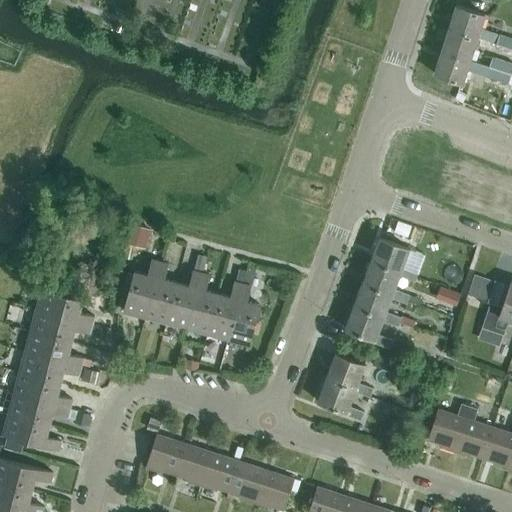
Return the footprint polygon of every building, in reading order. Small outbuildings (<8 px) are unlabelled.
[(449,27),(477,38),(482,39),(479,48),(511,58),(511,37),(499,34),(480,28),(485,14),(456,4),(449,27)] [(449,27),(442,50),(470,59),(477,38),(449,27)] [(509,82),(511,72),(489,65),(489,67),(470,61),(470,59),(442,50),(434,73),(463,82),(467,69),(486,75),(509,82)] [(489,65),(511,72),(511,62),(492,56),(489,65)] [(107,223),(86,217),(81,237),(102,242),(107,223)] [(129,218),(126,232),(146,237),(150,223),(129,218)] [(398,220),(394,231),(408,236),(412,225),(398,220)] [(401,270),(399,274),(415,280),(418,271),(403,266),(409,247),(379,236),(370,259),(401,270)] [(198,253),(193,270),(202,272),(206,255),(198,253)] [(124,310),(146,315),(160,261),(152,259),(148,274),(135,270),(124,310)] [(393,293),(391,297),(407,303),(410,294),(394,288),(399,274),(401,270),(370,259),(362,281),(393,293)] [(146,315),(166,321),(177,281),(165,278),(169,263),(160,261),(146,315)] [(239,268),(236,281),(243,283),(243,281),(246,271),(246,270),(240,268),(239,268)] [(166,321),(187,327),(202,272),(193,270),(189,285),(177,281),(166,321)] [(243,281),(243,283),(251,285),(255,272),(246,270),(246,271),(243,281)] [(187,327),(208,332),(218,292),(206,289),(210,274),(202,272),(187,327)] [(467,293),(486,300),(493,280),(474,274),(467,293)] [(490,302),(482,326),(504,333),(509,318),(511,319),(511,280),(510,280),(502,306),(490,302)] [(208,332),(228,338),(243,283),(236,281),(234,281),(230,296),(218,292),(208,332)] [(362,281),(354,304),(384,315),(383,319),(398,325),(400,322),(400,320),(402,316),(386,310),(391,297),(393,293),(362,281)] [(243,283),(228,338),(250,343),(260,304),(247,300),(251,285),(243,283)] [(38,309),(92,324),(95,315),(80,311),(83,298),(43,288),(38,309)] [(448,288),(444,300),(457,305),(461,293),(448,288)] [(384,315),(354,304),(345,327),(375,338),(373,341),(390,348),(393,339),(378,333),(383,319),(384,315)] [(32,330),(72,340),(75,328),(90,332),(92,324),(38,309),(32,330)] [(400,320),(400,322),(413,327),(414,325),(414,324),(416,319),(402,314),(402,316),(400,320)] [(92,333),(92,335),(105,338),(107,328),(95,325),(92,333)] [(27,350),(81,365),(82,364),(84,357),(69,353),(72,340),(32,330),(27,350)] [(21,371),(61,382),(64,369),(79,373),(81,365),(27,350),(21,371)] [(336,351),(327,376),(356,386),(355,390),(370,396),(373,387),(358,381),(365,362),(336,351)] [(397,362),(376,354),(372,365),(393,372),(397,362)] [(438,358),(429,355),(425,366),(433,370),(438,358)] [(84,357),(82,364),(89,366),(91,366),(93,359),(91,358),(84,357)] [(188,358),(186,367),(197,369),(198,360),(188,358)] [(83,366),(80,378),(98,383),(101,371),(89,368),(83,366)] [(16,392),(70,406),(73,398),(58,394),(61,382),(21,371),(16,392)] [(356,386),(327,376),(318,400),(346,410),(345,413),(361,419),(364,411),(349,405),(355,390),(356,386)] [(10,412),(50,423),(53,411),(68,415),(70,406),(16,392),(10,412)] [(423,396),(412,393),(407,408),(419,411),(423,396)] [(439,445),(455,450),(470,405),(461,402),(457,414),(438,408),(428,438),(440,442),(439,445)] [(472,452),(483,456),(493,426),(474,420),(478,408),(470,405),(455,450),(470,455),(472,452)] [(76,417),(75,422),(89,425),(92,413),(78,409),(76,417)] [(46,435),(50,423),(10,412),(4,434),(8,434),(25,439),(59,448),(62,439),(46,435)] [(152,417),(148,427),(158,430),(162,421),(152,417)] [(494,463),(509,468),(511,460),(511,431),(511,432),(493,426),(483,456),(495,459),(494,463)] [(175,473),(185,442),(157,433),(146,466),(162,471),(163,469),(175,473)] [(8,434),(4,446),(22,451),(25,439),(8,434)] [(201,484),(212,451),(185,442),(175,473),(186,477),(186,479),(201,484)] [(229,491),(239,460),(212,451),(201,484),(217,489),(217,487),(229,491)] [(0,479),(32,488),(36,476),(51,480),(53,471),(0,457),(0,479)] [(256,502),(267,469),(239,460),(229,491),(241,495),(240,497),(256,502)] [(295,478),(267,469),(256,502),(271,507),(272,505),(284,509),(295,478)] [(0,501),(38,511),(42,511),(44,505),(29,501),(32,488),(0,479),(0,501)] [(339,511),(345,494),(317,485),(308,511),(339,511)] [(369,511),(372,503),(345,494),(339,511),(369,511)] [(0,511),(38,511),(0,501),(0,511)] [(399,511),(372,503),(369,511),(399,511)]
